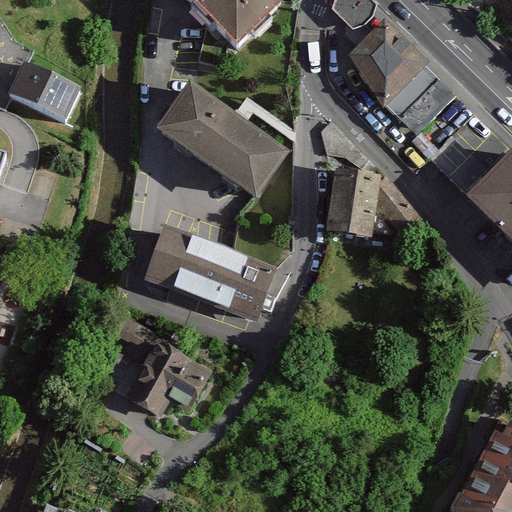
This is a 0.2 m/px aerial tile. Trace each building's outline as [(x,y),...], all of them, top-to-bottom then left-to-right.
[(197,0),(243,47),(291,2),(288,0),(197,0)] [(377,5),(371,0),(336,0),(334,12),(353,29),(365,24),(373,18),(377,5)] [(417,139),(457,102),(389,28),(355,59),(378,83),(371,89),(417,139)] [(13,102),(68,125),(81,95),(26,71),(13,102)] [(295,155),(197,86),(164,133),(262,201),(295,155)] [(336,128),(327,138),(337,143),(331,153),(372,175),(378,171),(336,128)] [(0,189),(12,153),(0,147),(0,189)] [(511,161),(474,200),(511,237),(511,161)] [(425,227),(387,180),(342,173),(333,231),(380,239),(384,211),(408,241),(425,227)] [(274,275),(170,236),(151,285),(255,324),(274,275)] [(146,352),(156,337),(118,312),(109,327),(146,352)] [(215,373),(163,343),(132,396),(163,415),(171,401),(192,413),(215,373)] [(511,511),(511,424),(509,423),(504,437),(496,434),(453,510),(453,511),(511,511)]
